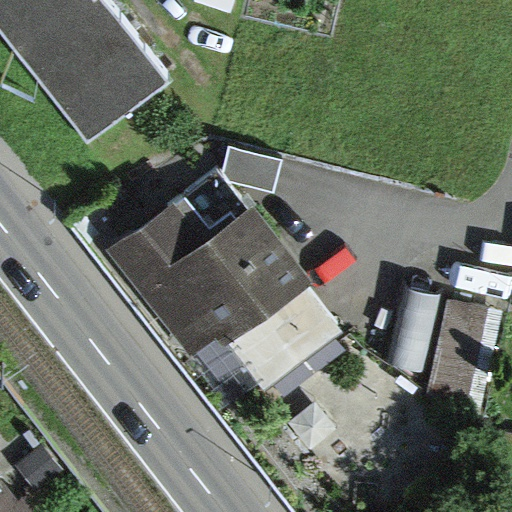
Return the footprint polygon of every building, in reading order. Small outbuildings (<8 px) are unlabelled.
[(175,82),(113,0),(0,0),(0,14),(96,141),(175,82)] [(236,139),(224,195),(236,197),(240,176),(281,184),(288,150),(236,139)] [(166,217),(121,254),(234,388),(322,314),(237,215),(195,250),(166,217)] [(488,312),(444,303),(429,384),(472,393),(488,312)] [(43,444),(16,465),(37,492),(65,471),(43,444)] [(0,511),(23,511),(0,482),(0,511)]
